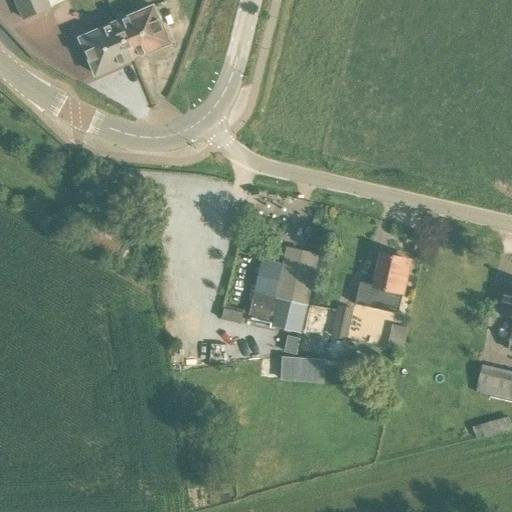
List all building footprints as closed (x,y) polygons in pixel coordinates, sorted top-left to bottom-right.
[(47,0),(16,0),(26,21),(52,10),(47,0)] [(118,22),(134,59),(170,43),(154,6),(118,22)] [(118,22),(80,38),(96,75),(134,59),(118,22)] [(262,259),(248,321),(271,326),(272,324),(273,319),(300,325),(302,326),(318,256),(288,249),(284,264),(262,259)] [(361,282),(356,304),(399,314),(409,268),(404,267),(406,259),(381,253),(374,285),(361,282)] [(511,282),(507,282),(501,315),(511,317),(511,328),(508,349),(511,349),(511,282)] [(333,335),(332,337),(333,337),(342,339),(346,340),(346,338),(347,336),(353,309),(339,306),(338,310),(333,335)] [(367,317),(363,341),(402,348),(406,324),(367,317)] [(288,336),(285,352),(297,355),(301,339),(288,336)] [(511,402),(511,372),(482,366),(476,394),(511,402)]
